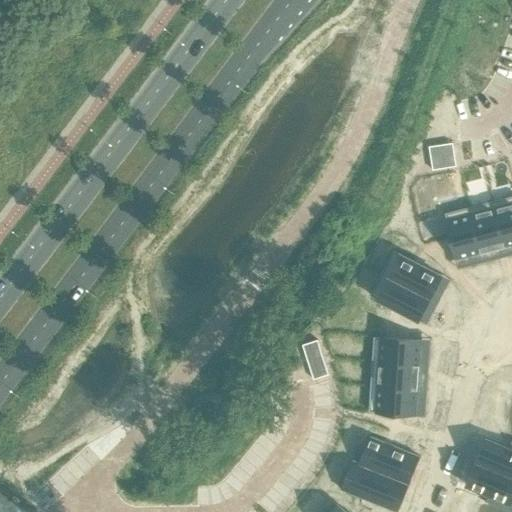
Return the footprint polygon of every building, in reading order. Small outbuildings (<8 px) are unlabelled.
[(452,142),(440,144),(442,152),(454,150),(452,142)] [(440,144),(429,146),(430,154),(442,152),(440,144)] [(454,150),(442,152),(443,160),(455,158),(454,150)] [(442,152),(430,154),(431,162),(443,160),(442,152)] [(455,158),(443,160),(444,167),(456,165),(455,158)] [(443,160),(431,162),(432,169),(444,167),(443,160)] [(511,195),(492,200),(504,246),(511,243),(511,195)] [(492,200),(469,206),(481,252),(504,246),(492,200)] [(469,206),(445,213),(457,258),(481,252),(469,206)] [(393,250),(382,272),(430,297),(441,274),(393,250)] [(382,272),(370,294),(418,319),(430,297),(382,272)] [(374,336),(372,361),(419,364),(421,339),(374,336)] [(317,339),(310,342),(313,353),(321,351),(317,339)] [(310,342),(302,344),(306,356),(313,353),(310,342)] [(321,351),(313,353),(317,365),(325,362),(321,351)] [(313,353),(306,356),(310,367),(317,365),(313,353)] [(372,361),(371,385),(417,388),(419,364),(372,361)] [(325,362),(317,365),(321,376),(328,374),(325,362)] [(317,365),(310,367),(313,379),(321,376),(317,365)] [(371,385),(369,410),(416,413),(417,388),(371,385)] [(352,459),(352,460),(399,480),(411,452),(370,435),(359,462),(352,459)] [(486,438),(476,461),(511,476),(511,440),(508,448),(486,438)] [(352,460),(341,488),(388,507),(399,480),(352,460)] [(511,476),(476,461),(466,484),(509,503),(511,496),(511,476)]
